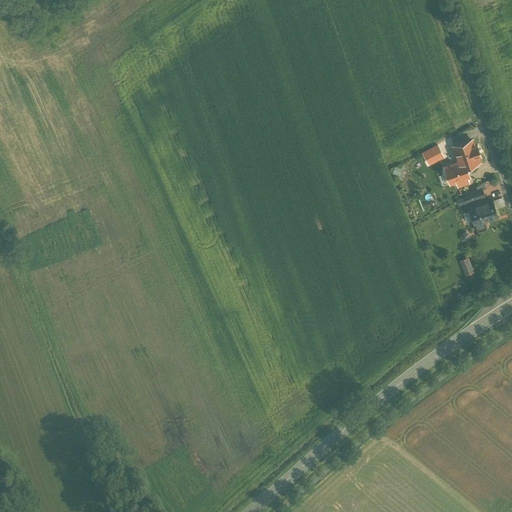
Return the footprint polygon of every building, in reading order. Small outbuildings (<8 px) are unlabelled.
[(471,140),(453,146),(459,162),(444,167),(450,183),(469,176),(465,166),(479,161),(476,154),(479,153),(476,145),(473,146),(471,140)] [(437,145),(423,152),(429,163),(443,155),(437,145)] [(481,188),(465,194),(467,201),(484,196),(481,188)] [(469,210),(463,212),(466,222),(473,220),(474,223),(497,215),(491,200),(469,208),(469,210)] [(461,259),(465,273),(474,271),(470,256),(461,259)]
